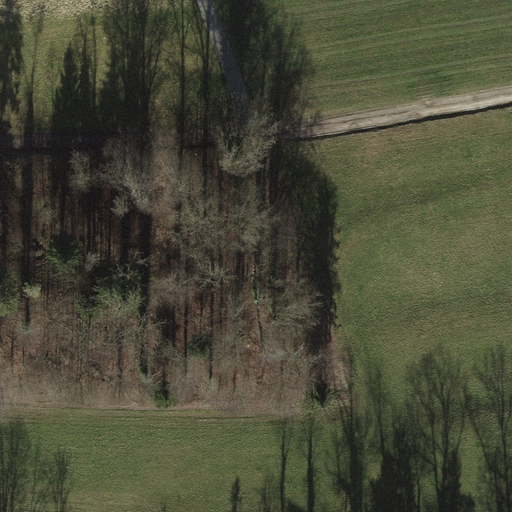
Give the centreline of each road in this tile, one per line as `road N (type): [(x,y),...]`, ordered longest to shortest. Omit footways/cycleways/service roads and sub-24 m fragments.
road 1 (track): [(511,102),(256,140),(0,144)]
road 2 (track): [(207,0),(256,140)]
